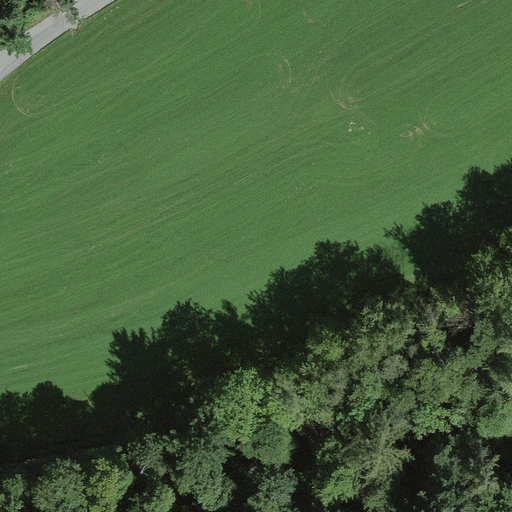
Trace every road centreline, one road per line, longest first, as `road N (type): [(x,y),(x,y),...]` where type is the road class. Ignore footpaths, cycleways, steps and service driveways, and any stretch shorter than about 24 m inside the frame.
road 1 (track): [(511,454),(427,427),(299,417),(0,469)]
road 2 (unclassified): [(0,67),(103,0)]
